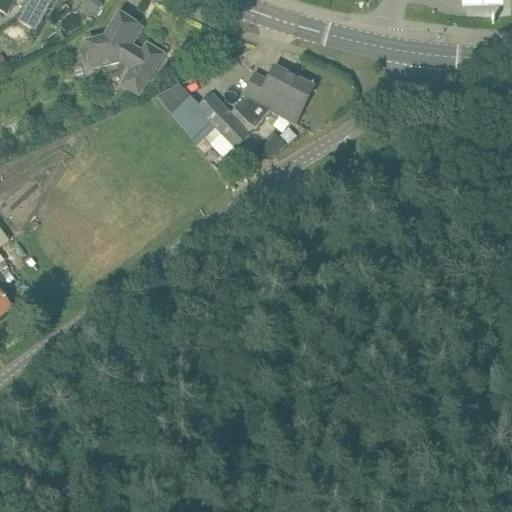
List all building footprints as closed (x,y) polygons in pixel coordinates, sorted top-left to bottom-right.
[(0,0),(0,12),(5,15),(13,0),(0,0)] [(24,0),(23,2),(27,4),(18,22),(35,32),(52,1),(50,0),(24,0)] [(96,0),(91,0),(86,8),(95,15),(102,4),(96,0)] [(506,0),(465,0),(465,13),(507,11),(506,0)] [(86,44),(90,63),(92,69),(120,63),(131,70),(122,86),(138,96),(163,56),(147,46),(142,53),(130,46),(139,33),(133,30),(136,26),(119,16),(104,40),(86,44)] [(268,83),(255,76),(243,99),(245,99),(234,110),(248,126),(255,130),(270,112),(276,99),(285,103),(296,80),(275,69),(268,83)] [(313,89),(296,80),(285,103),(276,99),(270,112),(295,125),(313,89)] [(250,136),(236,121),(211,95),(199,107),(195,111),(216,132),(220,136),(210,146),(221,157),(226,160),(233,160),(238,155),(234,151),(250,136)] [(190,98),(171,117),(198,149),(205,142),(216,132),(195,111),(199,107),(190,98)] [(270,161),(272,158),(285,146),(276,136),(260,150),(269,160),(270,161)] [(0,249),(8,243),(0,231),(0,249)] [(0,317),(11,309),(0,293),(0,317)]
